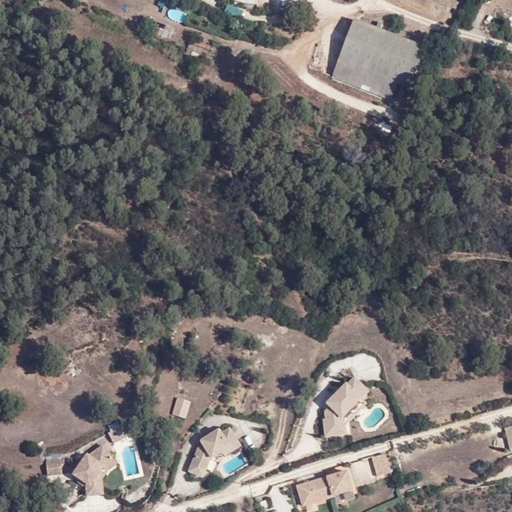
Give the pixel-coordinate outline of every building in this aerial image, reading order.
[(172,9),(168,15),(183,23),(187,17),(172,9)] [(399,82),(398,83),(410,88),(425,47),(354,19),(339,58),(399,82)] [(189,36),(156,22),(150,34),(183,49),(189,36)] [(392,99),(398,83),(399,82),(339,58),(332,76),(392,99)] [(333,440),(347,428),(341,422),(373,395),(357,377),(326,403),(331,409),(317,420),(333,440)] [(189,397),(184,395),(177,417),(184,420),(189,405),(187,404),(189,397)] [(228,431),(225,433),(218,454),(220,458),(238,448),(228,431)] [(218,454),(225,433),(221,436),(219,432),(200,443),(202,446),(191,452),(190,472),(205,473),(205,459),(217,453),(218,454)] [(129,478),(141,477),(137,438),(115,440),(117,464),(127,463),(129,478)] [(116,464),(103,446),(89,457),(87,456),(74,474),(86,483),(87,495),(101,494),(99,475),(116,464)] [(391,472),(386,453),(372,457),(377,476),(391,472)] [(60,472),(59,464),(49,465),(50,473),(60,472)] [(355,491),(348,469),(297,485),(303,506),(355,491)]
